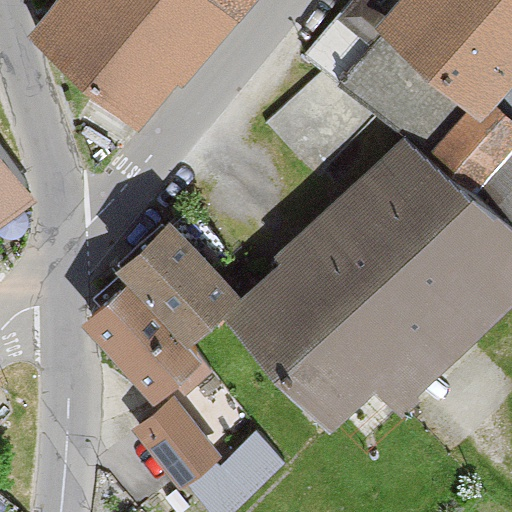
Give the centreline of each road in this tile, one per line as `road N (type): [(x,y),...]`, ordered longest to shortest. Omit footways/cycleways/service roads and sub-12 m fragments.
road 1 (unclassified): [(61,270),(279,0)]
road 2 (tertiary): [(7,0),(49,160),(61,270)]
road 3 (tertiary): [(60,511),(69,402),(61,270)]
